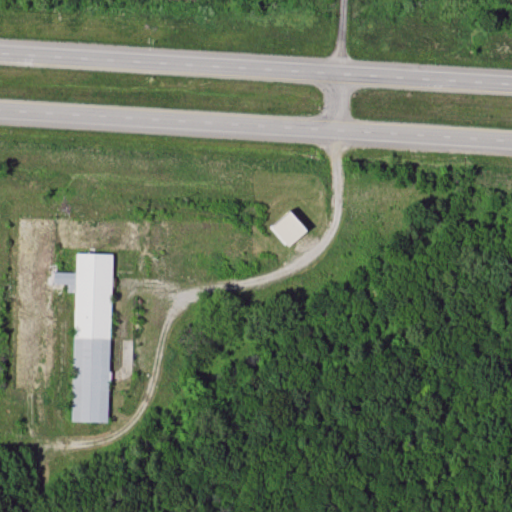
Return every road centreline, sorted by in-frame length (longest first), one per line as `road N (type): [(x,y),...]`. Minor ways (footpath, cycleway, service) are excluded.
road 1 (trunk): [(0,114),(511,147)]
road 2 (trunk): [(511,83),(0,54)]
